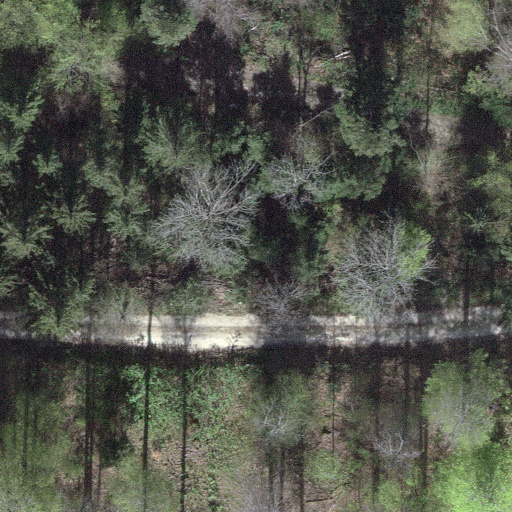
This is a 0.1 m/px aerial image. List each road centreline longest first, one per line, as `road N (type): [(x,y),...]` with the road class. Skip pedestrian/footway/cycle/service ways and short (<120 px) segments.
road 1 (track): [(511,136),(0,27)]
road 2 (track): [(0,317),(252,328),(468,323),(511,313)]
